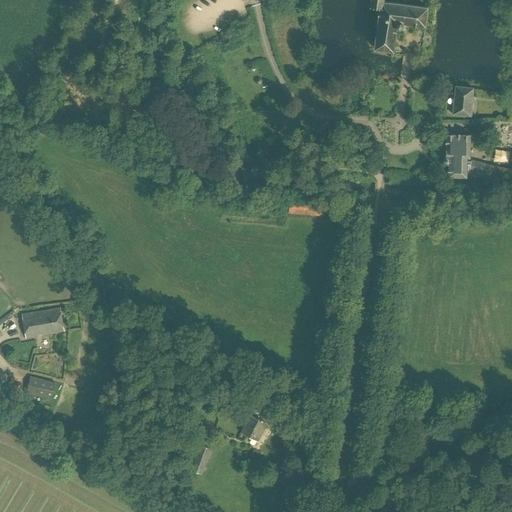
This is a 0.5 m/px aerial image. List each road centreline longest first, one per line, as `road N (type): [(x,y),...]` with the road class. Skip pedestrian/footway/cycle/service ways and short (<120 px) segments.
road 1 (track): [(200,376),(277,419),(300,478),(337,505)]
road 2 (unclassified): [(166,511),(0,420)]
road 3 (unclassified): [(511,493),(402,497),(341,511)]
